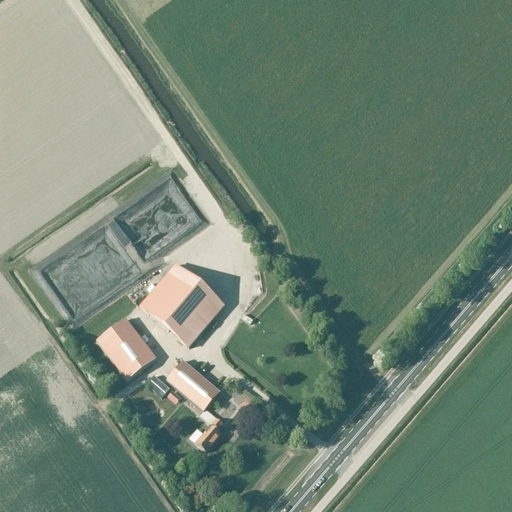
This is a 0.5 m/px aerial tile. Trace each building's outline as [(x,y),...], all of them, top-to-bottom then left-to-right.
[(141,264),(206,226),(202,219),(169,238),(167,235),(147,247),(141,237),(129,244),(141,264)] [(110,265),(118,261),(108,243),(100,247),(110,265)] [(69,261),(82,289),(96,282),(83,254),(69,261)] [(175,267),(139,310),(189,352),(225,309),(175,267)] [(239,315),(236,319),(244,326),(247,322),(239,315)] [(157,362),(126,322),(97,344),(127,384),(157,362)] [(184,364),(167,383),(203,414),(200,418),(210,428),(195,445),(206,455),(222,437),(218,433),(223,427),(205,412),(221,395),(184,364)] [(146,387),(162,400),(169,391),(154,378),(146,387)] [(173,405),(177,400),(172,396),(168,401),(173,405)] [(242,411),(252,413),(254,403),(244,401),(242,411)] [(183,440),(188,444),(196,434),(190,430),(183,440)] [(164,449),(155,457),(165,468),(174,460),(164,449)]
